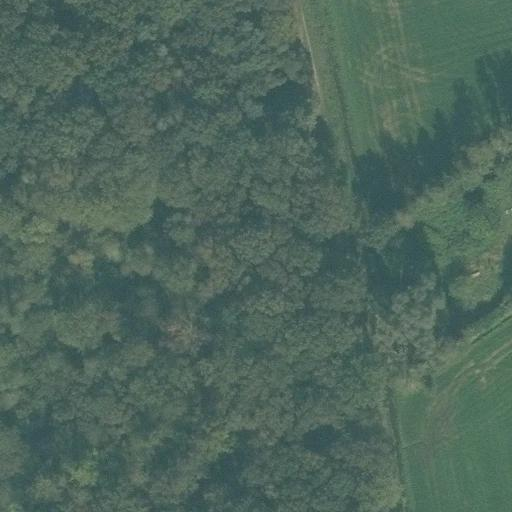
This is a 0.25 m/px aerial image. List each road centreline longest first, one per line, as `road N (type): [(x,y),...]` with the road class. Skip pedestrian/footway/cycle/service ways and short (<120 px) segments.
road 1 (track): [(322,146),(379,511)]
road 2 (track): [(322,146),(26,0)]
road 3 (track): [(291,0),(322,146)]
